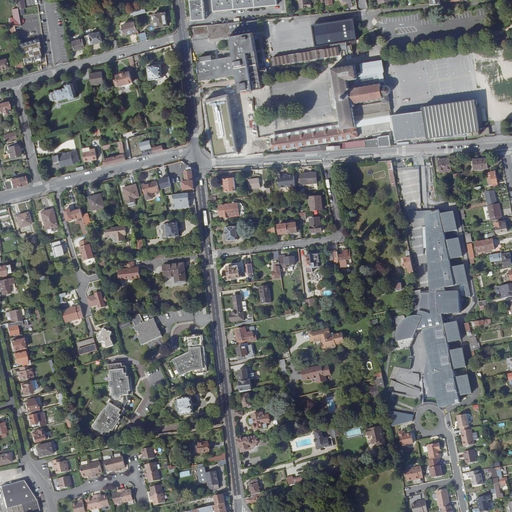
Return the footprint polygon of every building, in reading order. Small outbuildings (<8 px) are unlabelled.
[(24,0),(23,0),(16,1),(18,9),(26,8),(24,0)] [(191,0),(193,20),(206,19),(203,0),(213,0),(214,11),(278,5),(277,0),(191,0)] [(299,0),(300,8),(312,7),(311,1),(309,1),(308,0),(299,0)] [(108,7),(101,9),(104,19),(111,17),(108,7)] [(18,10),(18,9),(12,10),(14,19),(10,19),(9,26),(13,26),(20,26),(21,26),(18,10)] [(165,12),(154,13),(156,27),(167,26),(165,12)] [(257,20),(193,26),(194,35),(209,34),(210,39),(231,36),(234,57),(212,60),(212,56),(200,57),(201,62),(197,62),(200,81),(237,75),(240,92),(262,88),(258,66),(258,63),(253,32),(259,32),(257,20)] [(126,34),(138,31),(135,21),(123,24),(126,34)] [(13,26),(16,35),(17,38),(23,37),(20,26),(13,26)] [(103,41),(100,31),(90,34),(90,35),(86,36),(88,45),(93,44),(103,41)] [(141,42),(147,40),(145,32),(139,34),(141,42)] [(16,45),(22,66),(42,60),(36,39),(16,45)] [(85,47),(83,39),(73,41),(75,50),(85,47)] [(272,56),(274,65),(340,55),(339,46),(272,56)] [(284,149),(302,146),(358,136),(357,134),(356,127),(354,117),(391,110),(388,95),(389,95),(389,93),(390,93),(391,93),(390,92),(390,91),(391,91),(391,90),(390,90),(390,88),(391,88),(391,87),(390,87),(389,86),(390,85),(389,85),(388,86),(387,85),(386,84),(386,85),(383,73),(385,71),(383,59),(379,59),(376,60),(372,60),(369,61),(365,61),(361,62),(363,76),(358,77),(356,63),(332,67),(333,74),(334,73),(337,92),(339,104),(342,121),(341,121),(342,127),(237,144),(236,140),(230,141),(226,120),(210,123),(214,148),(230,146),(232,156),(247,155),(252,154),(284,149)] [(149,66),(150,80),(163,78),(161,65),(149,66)] [(102,71),(90,74),(91,78),(92,85),(104,83),(102,71)] [(120,85),(120,86),(133,83),(130,72),(117,75),(118,79),(115,80),(117,86),(120,85)] [(77,98),(73,83),(66,85),(67,88),(57,91),(51,93),(52,94),(50,95),(51,100),(53,99),(54,101),(59,99),(59,100),(70,97),(70,100),(77,98)] [(205,93),(210,123),(226,120),(221,90),(205,93)] [(434,138),(489,134),(488,128),(479,129),(475,100),(424,107),(424,111),(392,115),(395,140),(427,135),(427,137),(435,136),(434,138)] [(8,102),(0,104),(0,113),(3,113),(4,115),(7,114),(6,112),(7,112),(7,110),(10,109),(8,102)] [(354,117),(356,127),(392,121),(391,110),(354,117)] [(333,150),(390,146),(389,135),(377,136),(377,137),(302,148),(303,151),(327,150),(327,146),(333,146),(333,150)] [(126,160),(122,142),(119,142),(121,156),(116,157),(115,156),(111,157),(111,158),(105,160),(106,165),(126,160)] [(13,146),(7,147),(8,151),(7,152),(7,154),(9,154),(10,158),(20,156),(18,145),(13,146)] [(53,156),(55,164),(61,162),(62,168),(80,163),(76,150),(53,156)] [(84,153),(85,163),(89,162),(89,161),(92,160),(92,161),(98,160),(96,150),(91,150),(90,151),(90,152),(84,153)] [(453,172),(451,162),(449,162),(449,159),(438,161),(441,174),(453,172)] [(487,159),(473,160),(474,171),(488,169),(487,159)] [(391,161),(388,161),(392,183),(396,183),(391,161)] [(174,163),(170,164),(168,167),(169,171),(172,173),(176,172),(178,169),(177,165),(174,163)] [(184,190),(194,189),(192,168),(188,168),(188,172),(186,172),(187,182),(183,182),(184,188),(184,190)] [(413,198),(420,198),(418,168),(398,169),(398,180),(403,180),(403,184),(401,184),(402,190),(408,190),(409,196),(413,196),(413,198)] [(498,183),(495,171),(487,173),(489,185),(498,183)] [(301,174),(301,179),(301,184),(317,183),(316,174),(301,174)] [(168,175),(157,179),(160,189),(171,185),(168,175)] [(282,175),(279,175),(277,177),(279,188),(295,186),(294,175),(288,176),(285,176),(282,175)] [(3,182),(5,191),(27,185),(25,176),(3,182)] [(234,179),(225,180),(226,193),(236,191),(234,179)] [(259,179),(249,180),(250,189),(260,188),(259,179)] [(157,182),(143,186),(145,194),(147,200),(153,198),(152,193),(159,191),(157,182)] [(139,197),(136,185),(123,188),(127,201),(139,197)] [(492,205),(497,204),(494,191),(485,192),(488,202),(491,202),(492,205)] [(174,210),(189,207),(187,192),(172,195),(174,210)] [(105,207),(101,195),(88,198),(92,211),(105,207)] [(321,197),(311,198),(312,212),(323,210),(321,197)] [(500,209),(499,203),(497,204),(492,205),(488,206),(491,219),(501,217),(499,209),(500,209)] [(220,206),(221,217),(225,217),(225,218),(240,216),(238,204),(220,206)] [(407,221),(426,217),(437,215),(436,207),(405,213),(407,221)] [(51,210),(40,213),(45,230),(56,226),(51,210)] [(82,216),(81,210),(71,213),(70,210),(64,211),(67,222),(79,218),(83,217),(82,216)] [(28,213),(16,216),(19,228),(31,224),(28,213)] [(437,215),(426,217),(430,291),(421,292),(421,290),(413,291),(416,304),(415,314),(421,315),(416,316),(414,316),(411,317),(408,318),(405,320),(405,316),(395,318),(397,328),(399,329),(398,332),(414,339),(418,331),(424,330),(429,329),(431,365),(433,363),(440,362),(441,366),(439,366),(433,376),(431,379),(435,396),(437,395),(438,398),(440,409),(460,404),(459,397),(472,394),(468,376),(455,379),(454,370),(467,368),(463,350),(450,353),(448,344),(457,342),(453,324),(445,325),(442,315),(461,314),(460,292),(446,292),(445,288),(461,285),(468,283),(465,265),(452,268),(450,259),(463,256),(459,239),(447,241),(445,233),(458,230),(454,213),(442,215),(440,215),(441,218),(438,219),(437,215)] [(88,214),(82,216),(83,217),(86,226),(91,225),(88,214)] [(79,218),(84,235),(88,234),(86,226),(83,217),(79,218)] [(320,219),(311,220),(312,233),(322,232),(320,219)] [(505,222),(495,223),(497,234),(508,232),(505,222)] [(167,225),(168,237),(180,236),(178,223),(167,225)] [(287,225),(288,234),(297,233),(296,224),(287,225)] [(279,235),(288,234),(287,225),(278,226),(279,235)] [(124,233),(126,233),(126,226),(111,228),(111,230),(105,230),(106,237),(110,237),(112,235),(117,238),(117,241),(125,240),(125,236),(125,235),(124,233)] [(236,227),(227,228),(228,242),(238,240),(236,227)] [(85,261),(95,258),(89,239),(80,242),(81,247),(82,253),(83,252),(84,255),(83,255),(85,261)] [(493,240),(476,243),(478,253),(495,250),(493,240)] [(339,256),(341,268),(347,267),(346,261),(351,260),(350,251),(343,252),(343,255),(339,256)] [(409,252),(407,253),(408,259),(405,259),(406,268),(408,268),(409,273),(413,272),(409,252)] [(504,266),(505,266),(508,266),(511,264),(510,254),(502,255),(501,253),(494,255),(495,262),(503,261),(504,266)] [(319,255),(305,256),(307,273),(319,271),(318,263),(320,263),(319,255)] [(278,257),(279,259),(279,263),(280,269),(286,268),(286,266),(295,265),(294,257),(285,258),(285,256),(278,257)] [(122,270),(123,279),(133,278),(133,280),(144,278),(142,267),(137,268),(136,262),(124,263),(125,269),(122,270)] [(164,266),(165,277),(176,276),(177,283),(187,281),(185,263),(164,266)] [(272,272),(273,280),(281,279),(280,271),(280,269),(279,263),(274,264),(275,272),(272,272)] [(8,265),(0,266),(0,275),(10,273),(8,265)] [(238,266),(227,267),(229,279),(240,278),(238,266)] [(12,278),(0,280),(0,291),(3,291),(4,294),(15,292),(12,278)] [(471,298),(468,283),(461,285),(461,286),(460,286),(462,296),(471,298)] [(511,284),(502,286),(504,298),(511,296),(511,284)] [(269,285),(260,286),(261,304),(271,303),(269,285)] [(86,294),(88,304),(97,301),(98,305),(104,303),(103,299),(102,294),(100,288),(94,289),(94,292),(86,294)] [(243,320),(240,295),(233,296),(234,310),(233,310),(233,311),(232,311),(232,312),(232,314),(230,314),(231,322),(243,320)] [(306,308),(306,311),(315,309),(314,300),(305,301),(306,308)] [(66,323),(83,318),(80,306),(62,311),(66,323)] [(15,322),(22,321),(20,309),(9,312),(11,323),(15,322)] [(144,324),(140,315),(130,316),(136,328),(144,324)] [(155,320),(144,324),(136,328),(134,329),(136,333),(139,332),(140,336),(138,337),(142,345),(162,336),(155,320)] [(11,323),(6,324),(9,336),(14,334),(15,334),(16,336),(18,335),(15,322),(11,323)] [(458,323),(453,324),(457,342),(461,341),(458,323)] [(245,327),(235,330),(238,342),(248,339),(249,343),(257,341),(256,335),(254,336),(253,331),(247,333),(245,327)] [(104,329),(102,332),(102,333),(98,335),(100,343),(101,343),(104,341),(106,342),(106,344),(107,348),(114,346),(111,336),(113,333),(110,332),(106,330),(104,329)] [(345,343),(343,333),(334,335),(333,333),(330,334),(329,329),(310,333),(311,342),(319,340),(322,342),(323,349),(330,347),(330,348),(331,349),(335,348),(336,346),(336,345),(345,343)] [(429,329),(424,330),(428,350),(427,374),(432,399),(438,398),(437,395),(435,396),(431,379),(433,376),(431,365),(429,329)] [(414,339),(398,332),(397,335),(397,337),(397,340),(398,342),(414,339)] [(186,355),(167,364),(170,371),(171,370),(175,379),(181,376),(181,375),(185,373),(186,374),(193,371),(194,374),(206,373),(204,357),(202,348),(203,348),(202,338),(201,338),(201,335),(187,336),(187,340),(188,352),(190,352),(190,356),(187,357),(186,355)] [(162,336),(142,345),(143,347),(163,338),(162,336)] [(468,339),(470,346),(478,344),(477,337),(468,339)] [(93,352),(98,351),(94,338),(90,340),(90,342),(79,345),(82,353),(93,350),(93,352)] [(22,339),(10,341),(13,351),(24,348),(22,339)] [(414,339),(398,342),(398,343),(398,344),(399,346),(400,348),(402,350),(410,349),(414,339)] [(80,356),(93,352),(93,350),(82,353),(79,345),(90,342),(90,340),(77,343),(80,356)] [(247,343),(242,344),(243,347),(237,349),(239,358),(248,355),(246,347),(248,346),(247,343)] [(21,362),(22,367),(28,365),(24,352),(13,354),(16,364),(21,362)] [(285,360),(280,361),(283,374),(283,375),(288,374),(286,367),(287,367),(285,360)] [(433,363),(431,365),(433,376),(439,366),(441,366),(440,362),(433,363)] [(96,426),(93,431),(104,438),(106,435),(108,437),(112,430),(114,431),(121,421),(118,419),(120,417),(121,417),(126,409),(125,408),(129,402),(128,395),(127,390),(131,390),(130,377),(128,377),(126,367),(123,367),(123,364),(111,365),(112,370),(110,370),(111,381),(110,381),(111,388),(112,388),(113,398),(111,400),(113,401),(109,407),(108,406),(104,412),(100,419),(99,419),(95,425),(96,426)] [(22,367),(19,367),(20,371),(17,372),(19,377),(21,376),(22,380),(33,377),(31,369),(28,369),(28,365),(22,367)] [(303,371),(305,381),(314,379),(315,381),(316,381),(316,384),(326,382),(325,377),(330,375),(328,367),(321,369),(321,367),(303,371)] [(239,370),(240,381),(248,381),(247,369),(239,370)] [(383,378),(376,379),(378,385),(378,386),(375,387),(371,388),(373,397),(384,395),(382,388),(385,388),(383,378)] [(240,381),(240,382),(241,393),(252,391),(250,380),(248,381),(240,381)] [(30,381),(20,384),(22,390),(23,394),(32,392),(30,381)] [(250,394),(242,395),(244,407),(252,406),(250,394)] [(192,397),(179,399),(181,415),(194,413),(192,397)] [(25,404),(27,413),(38,410),(37,406),(35,407),(34,402),(33,402),(33,399),(26,400),(27,404),(25,404)] [(414,415),(388,411),(389,412),(392,427),(412,422),(413,420),(413,418),(414,415)] [(262,413),(253,414),(253,418),(249,419),(249,425),(250,425),(254,424),(252,426),(252,428),(254,429),(261,428),(261,429),(267,428),(266,423),(269,423),(268,416),(263,416),(262,413)] [(27,416),(29,424),(37,423),(35,414),(27,416)] [(460,428),(461,431),(462,431),(465,431),(462,415),(453,417),(455,429),(460,428)] [(373,445),(377,444),(378,443),(379,447),(386,446),(383,435),(383,436),(381,427),(368,430),(368,433),(367,433),(368,436),(371,435),(373,445)] [(31,433),(33,442),(44,440),(41,429),(37,430),(37,432),(31,433)] [(475,444),(472,429),(465,431),(462,431),(463,435),(462,435),(464,446),(475,444)] [(324,430),(317,432),(319,437),(317,437),(319,443),(320,443),(321,448),(332,445),(331,438),(329,438),(326,436),(324,430)] [(399,433),(402,446),(414,444),(411,434),(406,435),(405,432),(399,433)] [(254,437),(237,441),(238,446),(240,446),(241,452),(250,450),(250,448),(255,447),(256,444),(256,442),(258,442),(258,440),(257,438),(255,439),(254,437)] [(295,439),(290,440),(292,451),(300,450),(300,446),(296,447),(295,439)] [(208,442),(199,443),(200,453),(209,452),(208,442)] [(52,443),(38,447),(39,451),(40,457),(54,454),(52,443)] [(439,458),(440,458),(439,451),(438,449),(439,448),(438,443),(427,446),(430,460),(439,458)] [(155,458),(153,447),(142,450),(144,456),(141,457),(142,461),(155,458)] [(477,462),(475,450),(464,452),(466,464),(477,462)] [(9,453),(0,455),(0,464),(11,462),(9,453)] [(226,460),(225,453),(221,454),(222,456),(217,457),(217,459),(215,459),(215,458),(208,459),(209,463),(218,462),(226,460)] [(123,457),(105,461),(108,472),(113,471),(114,473),(121,471),(121,469),(126,468),(123,457)] [(430,460),(428,461),(432,478),(444,476),(443,472),(442,472),(439,458),(430,460)] [(61,460),(52,462),(54,469),(56,468),(56,471),(57,475),(69,472),(67,462),(61,463),(61,460)] [(101,463),(81,467),(84,478),(90,477),(90,479),(97,477),(97,475),(103,474),(101,463)] [(160,480),(156,463),(145,465),(147,470),(144,471),(146,478),(148,477),(149,483),(160,480)] [(419,478),(423,477),(421,466),(410,468),(410,469),(405,470),(407,480),(414,479),(415,480),(419,479),(419,478)] [(214,490),(219,489),(218,484),(219,484),(216,471),(206,473),(209,490),(214,489),(214,490)] [(478,471),(469,472),(470,477),(472,476),(473,481),(474,486),(483,485),(481,475),(479,475),(478,471)] [(70,477),(57,480),(58,483),(60,483),(61,490),(72,487),(70,477)] [(288,486),(304,482),(303,477),(292,479),(291,478),(287,479),(287,480),(288,486)] [(252,495),(257,493),(261,493),(257,479),(248,481),(252,495)] [(22,511),(37,511),(39,511),(35,500),(23,480),(0,486),(6,509),(20,504),(22,511)] [(495,488),(497,498),(509,496),(509,493),(499,495),(498,486),(503,485),(503,482),(494,484),(495,488)] [(165,503),(161,485),(150,487),(151,493),(149,493),(151,500),(153,500),(154,505),(165,503)] [(113,494),(115,505),(133,501),(131,490),(126,491),(126,489),(118,491),(119,493),(113,494)] [(245,498),(247,504),(259,501),(257,493),(252,495),(252,497),(245,498)] [(450,506),(448,493),(437,495),(440,508),(450,506)] [(214,496),(216,505),(225,503),(223,494),(214,496)] [(91,511),(111,507),(108,496),(102,497),(102,495),(95,497),(95,499),(88,500),(91,511)] [(480,511),(484,511),(490,511),(488,500),(491,500),(490,496),(477,498),(478,506),(479,506),(480,509),(480,511)] [(74,505),(75,511),(86,511),(83,500),(79,501),(80,503),(74,505)] [(418,503),(417,503),(412,504),(414,511),(424,511),(422,500),(417,501),(418,503)] [(206,507),(193,510),(192,511),(212,511),(216,511),(226,511),(225,503),(216,505),(206,507)]
